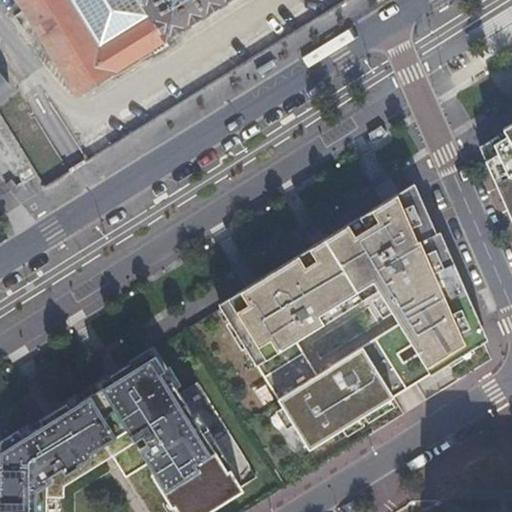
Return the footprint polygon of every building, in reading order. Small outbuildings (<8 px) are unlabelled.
[(165,37),(151,14),(98,47),(68,0),(21,0),(78,91),(165,37)] [(151,14),(142,0),(68,0),(98,47),(151,14)] [(142,0),(151,14),(165,37),(224,0),(142,0)] [(0,100),(13,89),(12,87),(11,88),(0,75),(1,74),(1,73),(0,73),(0,100)] [(383,122),(365,133),(372,143),(389,132),(383,122)] [(511,126),(480,147),(511,220),(511,126)] [(407,389),(417,383),(404,362),(399,354),(385,332),(364,346),(318,374),(296,340),(379,289),(400,323),(418,353),(427,367),(431,374),(448,364),(444,357),(469,341),(473,348),(485,342),(481,334),(416,187),(222,307),(257,365),(278,399),(310,450),(396,396),(407,389)] [(400,323),(385,332),(399,354),(413,345),(400,323)] [(473,348),(469,341),(444,357),(448,364),(450,367),(475,351),(473,348)] [(0,444),(0,511),(64,511),(65,497),(47,497),(47,484),(54,479),(51,475),(63,467),(66,471),(98,451),(96,448),(105,443),(113,456),(147,511),(201,511),(239,488),(153,350),(0,444)] [(417,383),(431,374),(427,367),(418,353),(404,362),(417,383)] [(183,392),(192,407),(205,399),(197,385),(183,392)] [(47,497),(65,497),(65,486),(113,456),(105,443),(96,448),(98,451),(66,471),(63,467),(51,475),(54,479),(47,484),(47,497)]
